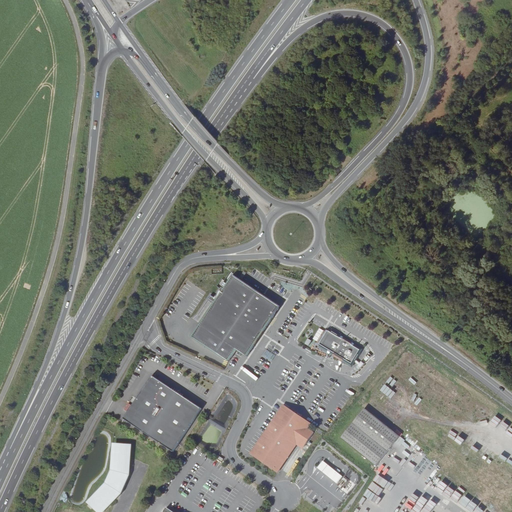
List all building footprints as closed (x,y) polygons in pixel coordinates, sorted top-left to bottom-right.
[(278,307),(231,277),(190,339),(228,363),(235,351),(245,359),(278,307)] [(320,328),(313,338),(317,341),(324,330),(320,328)] [(340,337),(326,329),(318,343),(350,363),(353,360),(354,361),(355,359),(357,357),(355,356),(359,349),(353,345),(351,344),(341,338),(342,338),(340,337)] [(364,363),(361,360),(355,367),(358,370),(364,363)] [(203,411),(151,379),(125,420),(174,456),(203,411)] [(303,418),(282,405),(280,408),(279,410),(299,424),(303,418)] [(400,437),(363,408),(340,438),(376,467),(400,437)] [(275,472),(296,443),(302,447),(312,433),(306,428),(309,423),(303,418),(299,424),(279,410),(248,454),(275,472)] [(130,474),(132,444),(112,442),(111,469),(105,481),(86,502),(96,511),(103,511),(122,493),(130,474)] [(343,476),(323,461),(317,468),(337,484),(343,476)]
